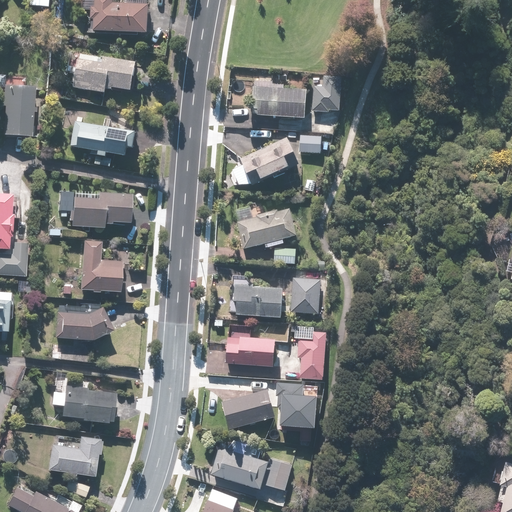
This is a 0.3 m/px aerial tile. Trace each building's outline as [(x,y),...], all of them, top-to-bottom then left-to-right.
[(49,0),(30,0),(30,7),(49,8),(49,0)] [(94,0),(94,9),(91,8),(90,21),(93,21),(93,33),(146,36),(148,8),(112,5),(112,0),(94,0)] [(106,89),(130,94),(135,65),(101,58),(100,66),(77,61),(72,89),(105,95),(106,89)] [(328,114),(329,112),(339,113),(341,78),(323,77),(322,88),(313,87),(311,113),(328,114)] [(31,109),(33,88),(4,86),(0,130),(0,137),(29,140),(31,114),(34,114),(34,109),(31,109)] [(304,121),(306,92),(253,88),(251,117),(304,121)] [(135,134),(74,123),(73,129),(70,148),(124,158),(126,149),(132,150),(135,134)] [(320,138),(299,137),(298,154),(319,155),(320,138)] [(286,140),(239,160),(251,187),(298,166),(286,140)] [(129,197),(95,194),(95,201),(71,199),(69,228),(101,230),(101,226),(109,227),(109,224),(126,226),(129,197)] [(9,197),(0,195),(0,251),(6,252),(7,240),(9,240),(10,217),(8,217),(9,197)] [(277,211),(255,216),(255,218),(237,223),(243,250),(296,238),(289,210),(277,213),(277,211)] [(100,244),(80,243),(78,291),(119,293),(120,263),(99,262),(100,244)] [(13,256),(0,255),(0,277),(25,278),(26,244),(14,244),(13,256)] [(295,249),(275,249),(274,265),(294,266),(295,249)] [(322,281),(293,279),(290,315),(320,317),(322,281)] [(249,286),(232,285),(231,315),(281,318),(282,291),(249,289),(249,286)] [(84,317),(54,314),(52,339),(90,342),(110,332),(99,310),(84,317)] [(313,340),(298,340),(297,359),(300,359),(299,380),(323,381),(325,335),(314,335),(313,340)] [(275,340),(227,338),(226,364),(273,367),(275,340)] [(60,344),(51,344),(50,358),(59,359),(60,344)] [(62,395),(52,394),(51,406),(62,407),(61,419),(109,424),(112,395),(86,392),(87,389),(63,386),(62,395)] [(273,417),(266,391),(222,404),(229,430),(273,417)] [(65,447),(50,445),(47,472),(67,474),(66,478),(72,478),(73,476),(92,478),(95,455),(98,456),(99,441),(78,439),(78,441),(66,440),(65,447)] [(293,465),(271,457),(268,463),(220,447),(211,476),(259,492),(261,484),(284,492),(293,465)] [(511,511),(511,465),(505,464),(496,505),(501,506),(499,511),(511,511)] [(87,488),(69,480),(65,490),(83,498),(87,488)] [(53,504),(18,487),(8,506),(18,511),(75,511),(78,507),(57,496),(53,504)] [(231,511),(237,499),(212,489),(202,511),(231,511)]
